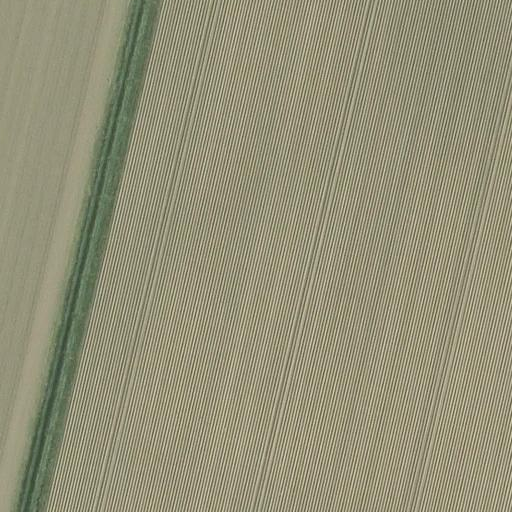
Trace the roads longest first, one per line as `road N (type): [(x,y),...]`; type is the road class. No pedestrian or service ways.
road 1 (track): [(12,511),(130,0)]
road 2 (track): [(37,511),(154,0)]
